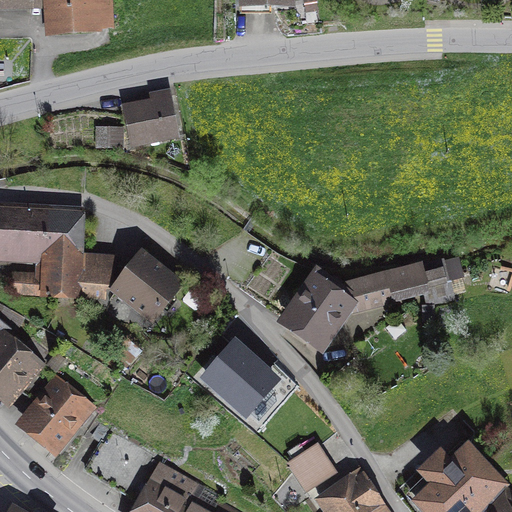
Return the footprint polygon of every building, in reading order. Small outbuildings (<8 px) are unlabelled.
[(50,0),(53,30),(111,26),(109,0),(50,0)] [(124,109),(132,145),(178,136),(170,100),(124,109)] [(99,131),(99,145),(121,145),(121,131),(99,131)] [(6,212),(4,255),(44,257),(43,282),(15,281),(15,292),(104,297),(105,274),(88,273),(89,267),(72,266),(75,215),(6,212)] [(179,284),(143,257),(115,291),(151,319),(179,284)] [(420,267),(349,284),(354,305),(462,277),(457,260),(443,264),(442,262),(420,268),(420,267)] [(321,274),(288,323),(319,345),(347,305),(340,299),(346,291),(321,274)] [(0,392),(8,399),(37,364),(43,369),(53,356),(32,338),(21,351),(8,340),(25,318),(0,303),(0,392)] [(277,379),(236,343),(205,378),(246,414),(277,379)] [(58,384),(25,426),(54,449),(87,408),(58,384)] [(102,442),(85,470),(129,497),(145,470),(147,471),(156,457),(112,431),(104,443),(102,442)] [(334,472),(317,447),(291,464),(308,490),(334,472)] [(505,488),(495,477),(492,480),(464,451),(450,466),(442,459),(437,460),(427,470),(426,475),(440,489),(423,505),(429,511),(485,511),(492,505),(490,503),(505,488)] [(324,503),(330,511),(371,511),(383,503),(361,469),(342,479),(347,487),(324,503)] [(147,479),(128,511),(204,511),(190,504),(193,499),(188,496),(192,488),(163,472),(156,485),(147,479)] [(492,505),(485,511),(511,511),(511,509),(500,500),(494,507),(492,505)] [(388,511),(383,503),(371,511),(388,511)]
